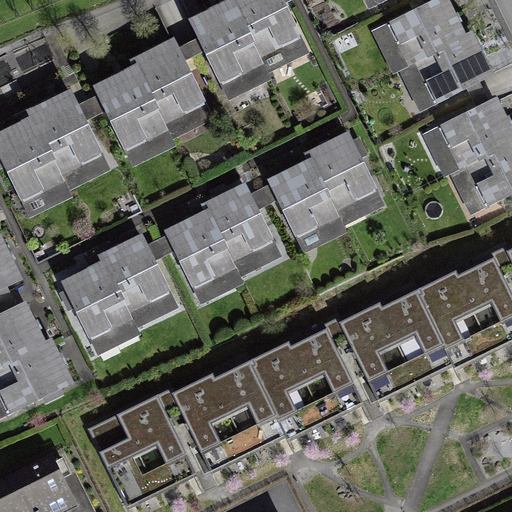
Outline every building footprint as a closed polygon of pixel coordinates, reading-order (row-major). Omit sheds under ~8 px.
[(194,29),(226,99),(311,61),(283,0),(258,0),(222,17),(194,29)] [(359,0),(369,22),(418,0),(359,0)] [(454,5),(383,37),(421,122),(492,90),(481,68),(466,33),(454,5)] [(97,95),(129,165),(215,127),(183,57),(161,66),(132,79),(97,95)] [(0,143),(0,152),(29,216),(114,178),(82,107),(48,122),(19,135),(0,143)] [(511,127),(504,111),(433,142),(472,227),(511,209),(511,127)] [(269,180),(301,251),(386,213),(354,142),(338,149),(296,168),(269,180)] [(167,236),(199,307),(284,269),(252,198),(232,207),(193,224),(167,236)] [(66,292),(98,363),(183,324),(152,254),(122,267),(84,284),(66,292)] [(0,301),(17,294),(6,271),(0,257),(0,301)] [(350,320),(364,347),(382,381),(394,375),(431,355),(442,349),(448,360),(458,355),(510,328),(511,326),(511,302),(504,288),(489,260),(423,295),(417,284),(350,320)] [(34,312),(0,327),(0,424),(2,429),(73,397),(62,373),(45,335),(34,312)] [(244,355),(176,391),(193,423),(209,453),(219,448),(250,432),(270,422),(275,432),(301,419),(339,399),(349,393),(330,359),(316,332),(249,366),(244,355)] [(147,396),(89,426),(122,489),(130,484),(172,462),(180,458),(163,426),(147,396)] [(52,456),(0,479),(0,511),(77,511),(52,456)]
